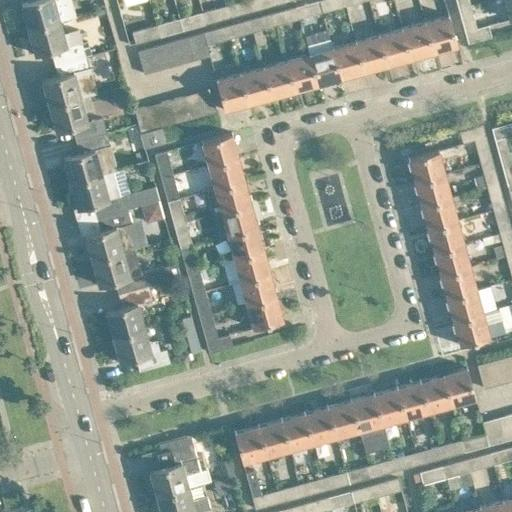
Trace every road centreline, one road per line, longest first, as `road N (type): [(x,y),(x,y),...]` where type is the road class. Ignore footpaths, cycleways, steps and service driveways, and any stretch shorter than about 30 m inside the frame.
road 1 (residential): [(320,350),(398,329),(401,313),(348,104)]
road 2 (residential): [(320,350),(267,147),(281,121),(348,104)]
road 3 (residential): [(79,419),(320,350)]
road 4 (tertiary): [(79,419),(17,199)]
road 5 (residential): [(348,104),(511,59)]
